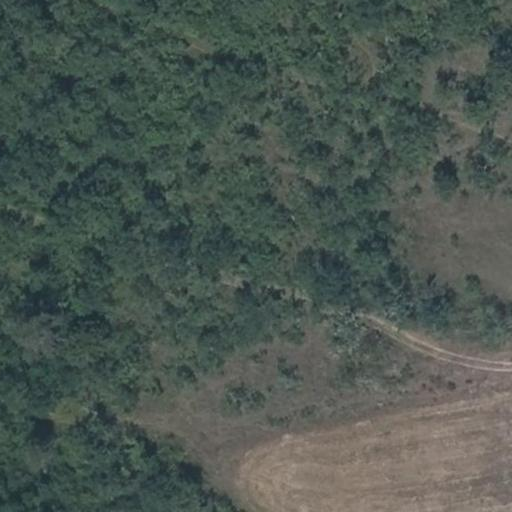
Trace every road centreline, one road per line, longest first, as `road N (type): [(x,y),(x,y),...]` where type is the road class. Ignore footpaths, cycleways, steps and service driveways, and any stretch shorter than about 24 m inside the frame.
road 1 (track): [(511,362),(0,203)]
road 2 (track): [(360,85),(511,139)]
